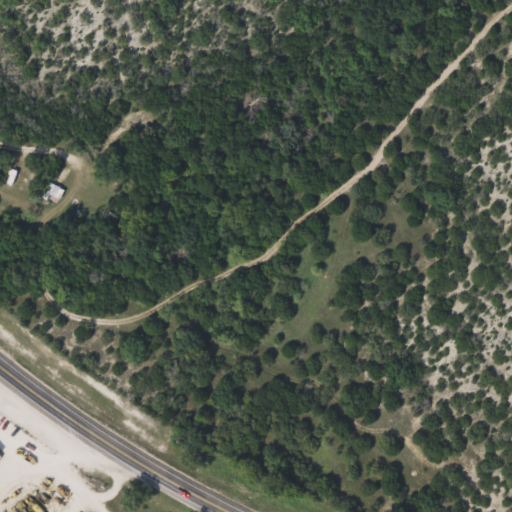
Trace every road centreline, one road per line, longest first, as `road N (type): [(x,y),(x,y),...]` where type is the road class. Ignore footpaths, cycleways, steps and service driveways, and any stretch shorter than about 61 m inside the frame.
road 1 (residential): [(377,0),(1,357)]
road 2 (primary): [(240,511),(159,467),(0,356)]
